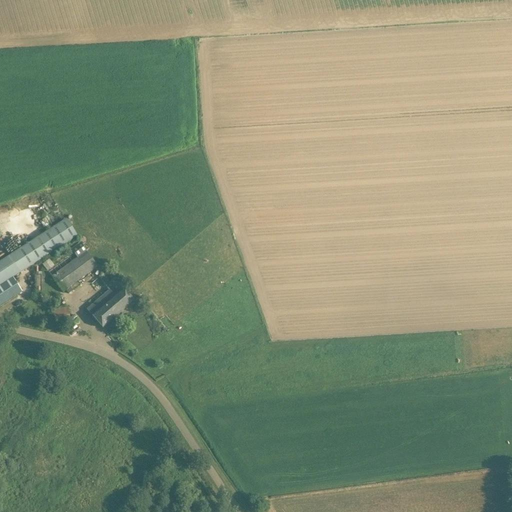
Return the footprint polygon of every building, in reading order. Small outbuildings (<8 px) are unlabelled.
[(179,141),(189,133),(180,122),(170,130),(179,141)] [(0,285),(5,282),(78,236),(67,220),(0,262),(0,285)] [(63,293),(90,272),(98,267),(80,242),(71,249),(77,258),(51,277),(63,293)] [(42,265),(45,268),(52,263),(49,260),(42,265)] [(0,306),(15,297),(5,282),(0,285),(0,306)] [(102,328),(134,301),(123,288),(114,295),(110,290),(87,310),(102,328)] [(67,320),(64,309),(53,313),(56,324),(67,320)]
